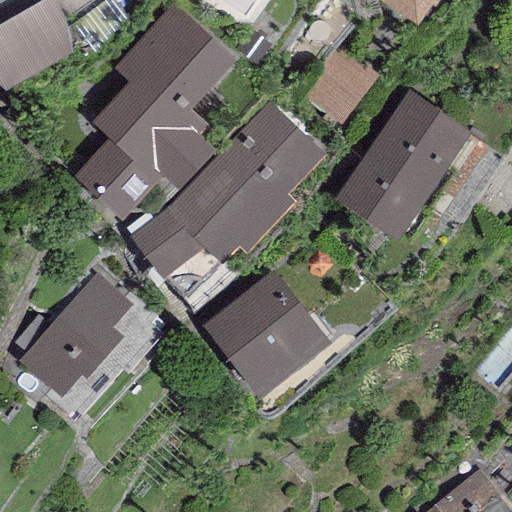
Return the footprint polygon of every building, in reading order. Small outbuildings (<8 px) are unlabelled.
[(53,0),(41,0),(0,23),(0,84),(6,90),(75,49),(66,33),(64,18),(53,0)] [(381,0),(417,25),(435,0),(381,0)] [(233,59),(170,4),(114,68),(128,80),(92,122),(109,137),(74,177),(125,222),(163,179),(181,194),(217,153),(196,134),(207,122),(190,108),(233,59)] [(346,128),(383,80),(344,51),(308,100),(346,128)] [(471,133),(408,90),(334,198),(397,241),(471,133)] [(325,154),(267,101),(217,153),(181,194),(165,208),(130,235),(163,282),(202,248),(221,264),(237,248),(245,253),(294,202),(286,195),(325,154)] [(330,343),(271,271),(201,328),(259,400),(330,343)] [(96,273),(17,362),(59,399),(80,376),(83,379),(121,336),(110,326),(130,304),(96,273)] [(421,511),(510,511),(478,469),(421,511)]
